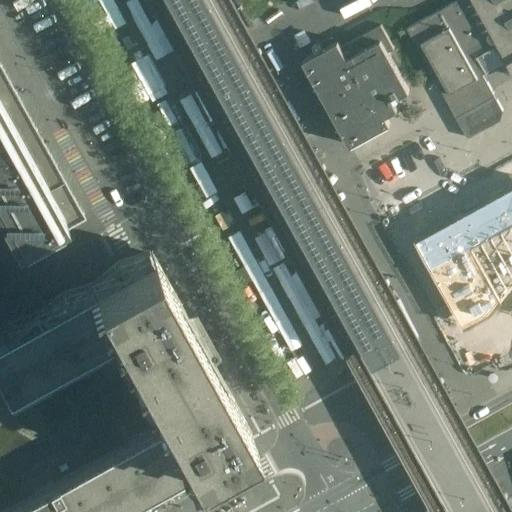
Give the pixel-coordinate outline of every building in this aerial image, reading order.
[(214,0),(175,0),(374,360),(389,352),(404,344),(214,0)] [(505,62),(507,61),(511,69),(511,0),(457,0),(450,4),(448,5),(446,6),(432,14),(430,15),(428,16),(407,28),(435,78),(455,116),(468,138),(501,120),(504,110),(494,94),(483,75),(487,73),(496,68),(505,62)] [(410,91),(388,52),(394,48),(381,24),(341,47),(338,41),(335,42),(332,44),(322,50),(321,50),(320,51),(311,56),(303,60),(314,79),(319,90),(350,146),(375,132),(390,123),(386,116),(392,113),(398,109),(393,100),(410,91)] [(0,217),(13,242),(19,239),(57,218),(63,228),(85,216),(64,179),(0,63),(0,217)] [(511,181),(409,238),(462,333),(487,320),(511,288),(511,181)] [(169,483),(193,463),(194,463),(224,453),(225,453),(249,432),(250,432),(249,430),(250,429),(150,249),(149,250),(148,248),(147,248),(117,258),(117,259),(92,279),(91,279),(61,289),(60,290),(36,310),(34,311),(4,320),(4,321),(0,323),(0,511),(115,511),(136,495),(138,494),(168,484),(169,483)]
